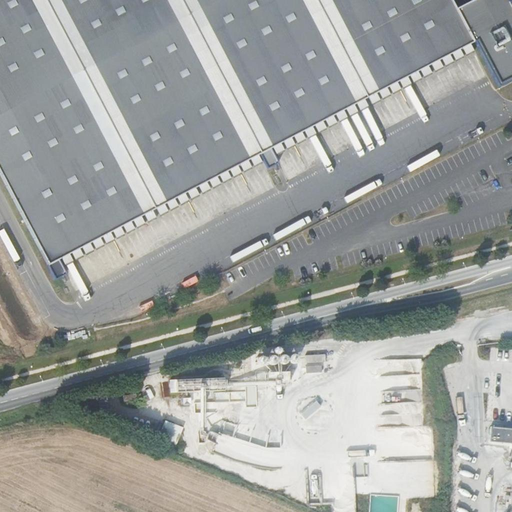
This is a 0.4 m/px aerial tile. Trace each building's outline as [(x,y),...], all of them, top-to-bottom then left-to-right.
[(0,0),(0,175),(23,220),(25,222),(55,280),(62,276),(66,274),(58,259),(473,45),(476,43),(499,86),(511,78),(511,11),(507,3),(511,0),(471,0),(455,8),(450,0),(0,0)] [(295,355),(255,357),(255,365),(296,363),(295,355)] [(286,372),(264,373),(265,387),(286,386),(286,372)] [(173,380),(174,393),(222,391),(222,378),(173,380)] [(179,428),(164,421),(157,438),(172,445),(179,428)]
